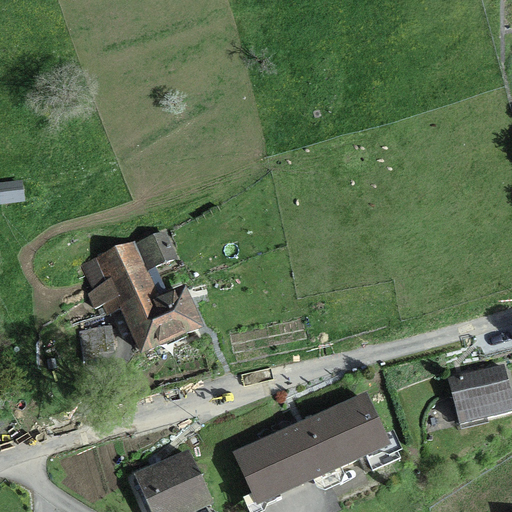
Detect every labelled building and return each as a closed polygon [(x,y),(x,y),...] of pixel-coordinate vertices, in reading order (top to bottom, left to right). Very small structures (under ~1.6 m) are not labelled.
[(18,187),(0,189),(0,200),(1,204),(23,200),(23,196),(20,197),(18,187)] [(94,311),(103,307),(107,317),(122,311),(141,355),(197,331),(182,297),(153,308),(139,272),(151,267),(152,270),(173,261),(163,237),(102,264),(102,263),(84,270),(94,295),(88,297),(94,311)] [(111,354),(109,329),(96,330),(99,355),(111,354)] [(511,414),(511,413),(502,371),(447,384),(458,428),(511,414)] [(363,403),(236,460),(257,507),(359,461),(365,475),(390,464),(363,403)] [(198,511),(209,507),(187,459),(135,482),(148,511),(183,511),(186,511),(198,511)]
